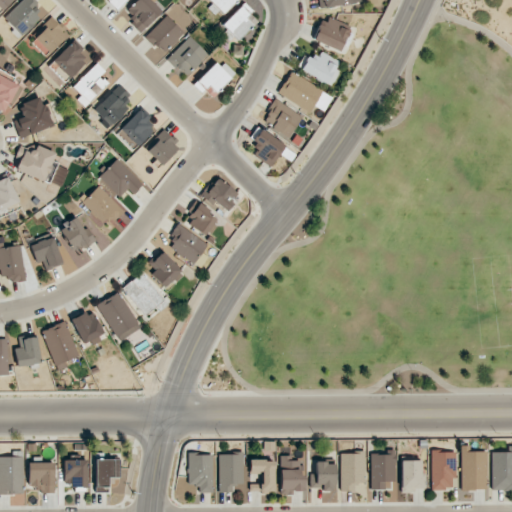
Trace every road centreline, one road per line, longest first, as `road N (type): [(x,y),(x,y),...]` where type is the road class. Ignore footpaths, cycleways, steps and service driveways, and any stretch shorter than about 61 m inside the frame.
road 1 (tertiary): [(147,511),(166,415),(203,320),(362,107),(422,0)]
road 2 (tertiary): [(0,417),(511,414)]
road 3 (residential): [(275,0),(277,40),(214,139),(113,261),(61,297),(0,311)]
road 4 (residential): [(281,211),(70,0)]
